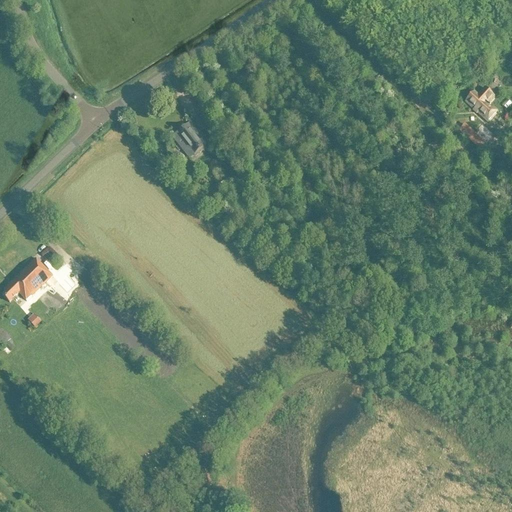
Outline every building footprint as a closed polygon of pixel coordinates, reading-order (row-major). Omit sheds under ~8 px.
[(496,99),(485,89),(478,97),(475,94),(466,103),(487,123),(497,113),(490,106),(496,99)] [(216,114),(208,105),(196,117),(204,126),(216,114)] [(187,156),(192,152),(196,158),(204,151),(202,148),(207,144),(193,127),(188,130),(187,129),(178,135),(182,139),(177,143),(187,156)] [(480,151),(485,145),(474,135),(468,141),(480,151)] [(27,304),(53,278),(35,261),(4,292),(6,294),(2,297),(10,305),(19,296),(27,304)] [(77,285),(68,275),(63,280),(72,289),(77,285)] [(89,276),(79,286),(98,303),(108,293),(89,276)] [(35,315),(28,321),(36,329),(42,323),(35,315)] [(160,357),(154,363),(161,371),(173,361),(163,350),(158,355),(160,357)]
